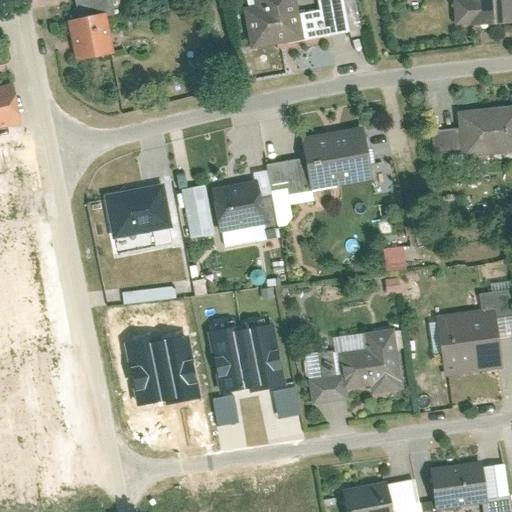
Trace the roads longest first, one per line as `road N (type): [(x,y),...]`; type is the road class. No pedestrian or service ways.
road 1 (residential): [(47,147),(511,59)]
road 2 (residential): [(115,473),(511,417)]
road 3 (residential): [(47,147),(115,473)]
road 4 (residential): [(19,0),(47,147)]
